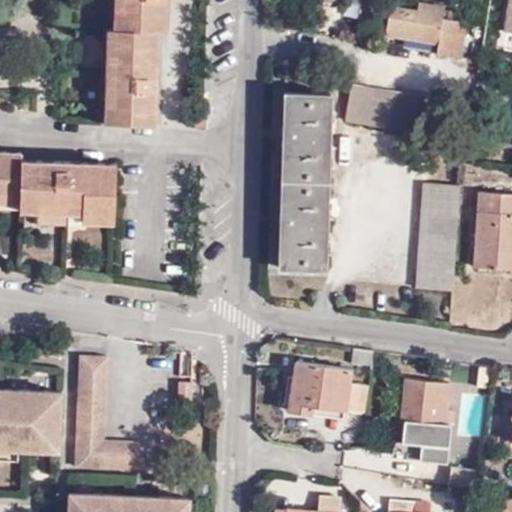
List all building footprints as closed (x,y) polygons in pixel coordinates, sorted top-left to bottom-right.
[(113,0),(113,28),(156,28),(162,29),(162,0),(113,0)] [(418,12),(415,12),(411,32),(438,36),(436,53),(460,57),(465,21),(441,18),(443,7),(419,4),(418,12)] [(411,32),(415,12),(388,8),(386,28),(411,32)] [(156,28),(113,28),(107,28),(104,122),(155,124),(156,74),(145,73),(145,59),(156,59),(156,28)] [(156,74),(156,59),(145,59),(145,73),(156,74)] [(441,100),(351,84),(345,121),(436,135),(441,100)] [(330,93),(285,92),(281,267),(325,268),(330,93)] [(0,191),(18,192),(18,202),(18,208),(36,209),(37,201),(81,202),(81,210),(112,211),(113,162),(80,161),(81,173),(65,173),(65,160),(18,159),(18,152),(0,151),(0,191)] [(80,161),(65,160),(65,173),(81,173),(80,161)] [(417,287),(451,289),(459,185),(424,182),(417,287)] [(0,191),(0,201),(18,202),(18,192),(0,191)] [(511,194),(479,192),(474,268),(511,269),(511,194)] [(37,201),(36,209),(67,210),(81,210),(81,202),(37,201)] [(81,210),(67,210),(67,223),(81,223),(81,218),(81,210)] [(112,211),(81,210),(81,218),(112,219),(112,211)] [(106,355),(78,354),(74,464),(145,468),(146,441),(102,439),(106,355)] [(312,406),(344,411),(363,413),(367,386),(349,384),(350,370),(296,363),(289,411),(311,414),(312,406)] [(482,387),(485,367),(475,366),(473,386),(482,387)] [(447,382),(403,377),(398,420),(402,420),(400,441),(412,442),(411,455),(426,456),(428,459),(445,461),(450,411),(444,410),(447,382)] [(190,380),(179,379),(178,401),(189,401),(190,380)] [(0,445),(18,446),(58,449),(60,390),(0,386),(0,445)] [(344,418),(344,411),(312,406),(311,414),(344,418)] [(18,446),(0,445),(0,457),(18,458),(18,446)] [(91,500),(92,492),(68,491),(67,497),(91,500)] [(187,511),(188,497),(147,494),(147,502),(134,502),(134,494),(92,492),(91,500),(67,497),(66,511),(187,511)] [(339,511),(341,499),(320,498),(318,511),(298,511),(277,510),(276,511),(339,511)] [(429,511),(429,505),(389,501),(388,511),(429,511)] [(511,507),(511,501),(504,505),(503,511),(511,507)]
